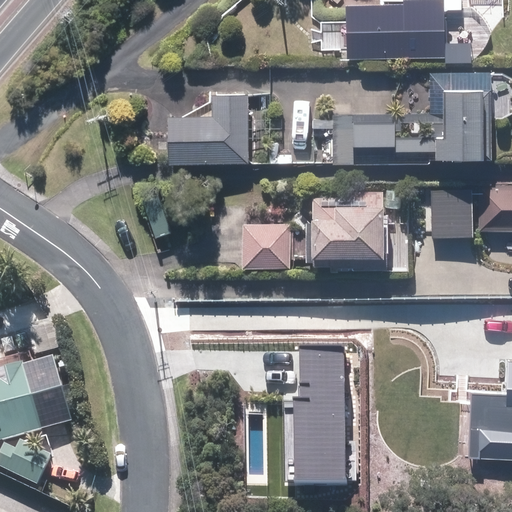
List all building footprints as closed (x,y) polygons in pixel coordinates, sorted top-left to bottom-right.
[(398,6),(343,8),(344,60),(440,58),(439,1),(398,2),(398,6)] [(437,137),(393,137),(393,122),(352,123),(352,114),(330,114),(330,164),(425,164),(426,159),(488,159),(488,72),(427,72),(427,114),(436,114),(437,137)] [(244,166),(245,95),(207,96),(207,118),(162,118),(162,166),(244,166)] [(511,187),(479,188),(478,231),(511,232),(511,187)] [(429,237),(468,237),(469,192),(429,192),(429,237)] [(339,199),(307,199),(308,267),(384,267),(383,216),(378,217),(378,193),(340,193),(339,199)] [(288,225),(239,226),(239,269),(288,269),(288,225)] [(53,319),(31,327),(40,357),(63,350),(53,319)] [(0,443),(36,433),(16,367),(0,371),(0,443)] [(322,419),(338,437),(352,424),(337,406),(322,419)] [(48,459),(16,444),(5,468),(37,482),(48,459)]
